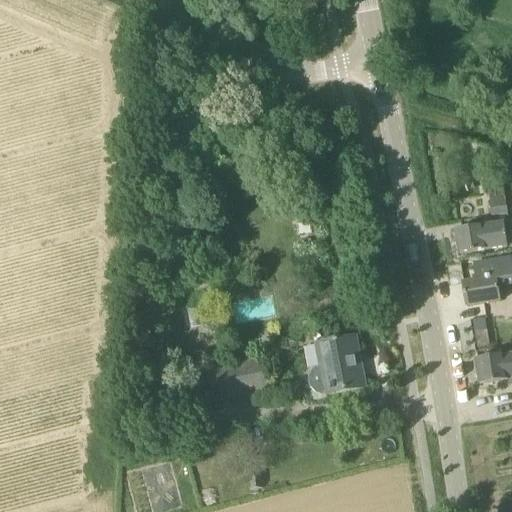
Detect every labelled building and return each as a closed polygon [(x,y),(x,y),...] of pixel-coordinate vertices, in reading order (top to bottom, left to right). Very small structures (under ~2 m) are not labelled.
[(506,202),(491,205),(490,205),(492,217),(508,215),(506,202)] [(507,237),(511,236),(511,222),(455,232),(459,256),(508,248),(507,237)] [(511,272),(474,279),(475,283),(464,285),(468,308),(500,303),(498,288),(511,285),(511,272)] [(493,345),(489,318),(476,320),(480,347),(493,345)] [(356,339),(318,346),(327,396),(365,389),(356,339)] [(511,356),(476,362),(480,385),(511,380),(511,356)] [(207,367),(214,404),(269,395),(262,357),(207,367)]
